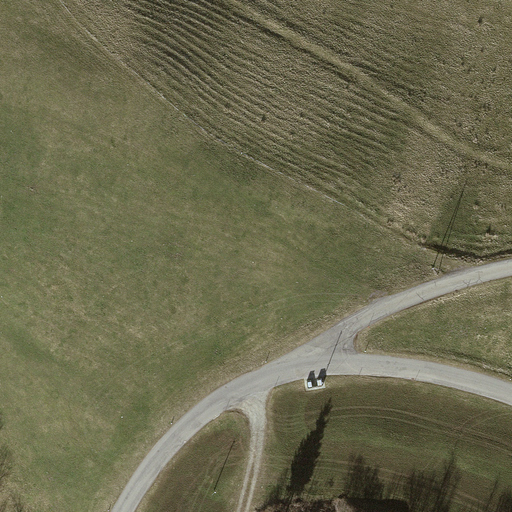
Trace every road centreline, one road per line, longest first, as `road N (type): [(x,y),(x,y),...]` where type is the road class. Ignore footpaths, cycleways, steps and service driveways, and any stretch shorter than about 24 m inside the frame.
road 1 (tertiary): [(125,511),(192,422),(286,370),(414,368),(511,394)]
road 2 (track): [(244,388),(258,418),(244,511)]
